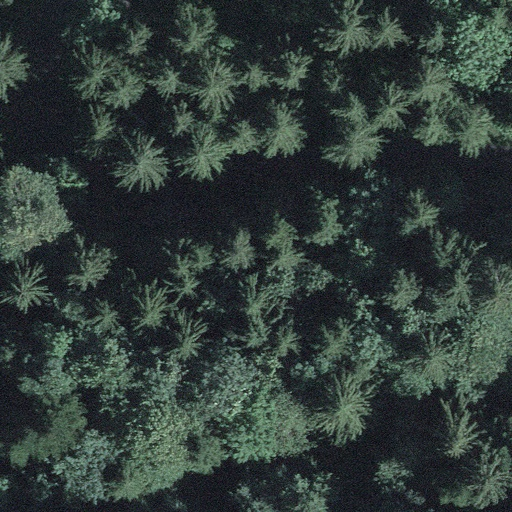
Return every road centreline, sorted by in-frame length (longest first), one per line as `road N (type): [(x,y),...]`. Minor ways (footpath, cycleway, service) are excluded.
road 1 (track): [(98,0),(54,48),(49,104),(68,159),(122,199),(191,205),(511,154)]
road 2 (track): [(511,384),(87,511)]
